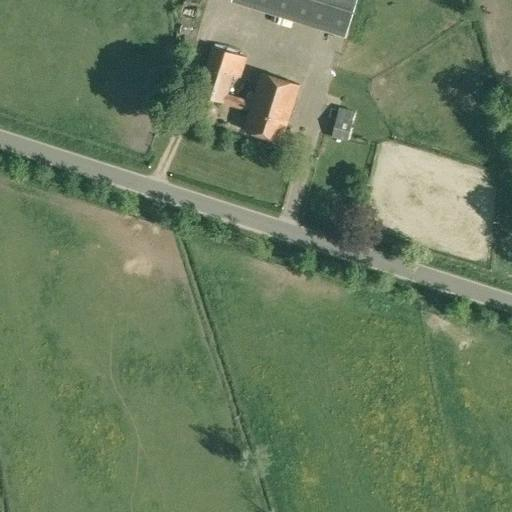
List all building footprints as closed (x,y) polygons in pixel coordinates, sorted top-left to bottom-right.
[(346,39),(358,0),(237,0),(236,5),(346,39)] [(179,44),(176,57),(191,61),(194,47),(179,44)] [(236,74),(241,76),(247,57),(212,46),(197,95),(250,111),(244,130),(283,141),(300,84),(261,73),(253,100),(230,93),(236,74)] [(343,109),(334,137),(350,142),(358,113),(343,109)] [(244,160),(261,160),(262,148),(244,148),(244,160)]
